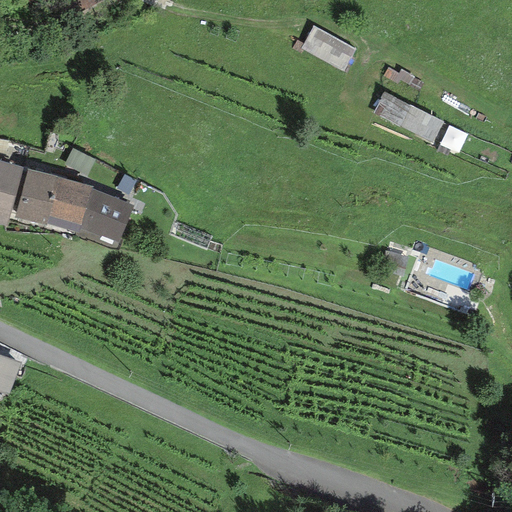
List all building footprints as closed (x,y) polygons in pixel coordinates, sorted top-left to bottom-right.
[(356,49),(313,26),(301,49),(343,72),(356,49)] [(442,122),(383,91),(372,113),(431,144),(442,122)] [(0,225),(6,227),(23,168),(0,161),(0,225)] [(93,186),(26,170),(15,219),(44,226),(45,222),(78,233),(80,229),(117,242),(135,207),(91,188),(93,186)] [(21,363),(0,355),(0,393),(9,396),(21,363)]
